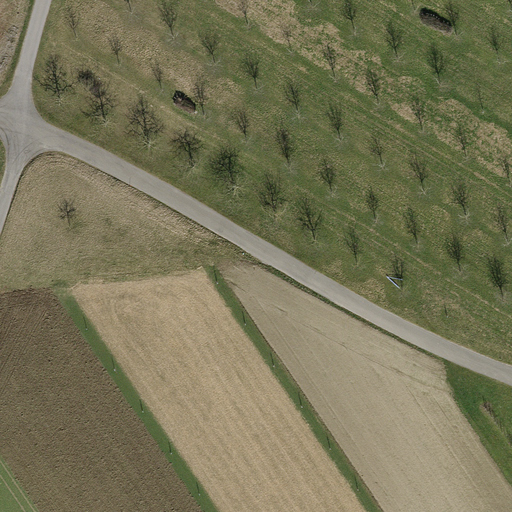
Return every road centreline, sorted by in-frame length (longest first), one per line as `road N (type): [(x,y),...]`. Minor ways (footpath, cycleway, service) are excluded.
road 1 (unclassified): [(0,119),(109,161),(379,313),(511,373)]
road 2 (track): [(46,0),(10,121)]
